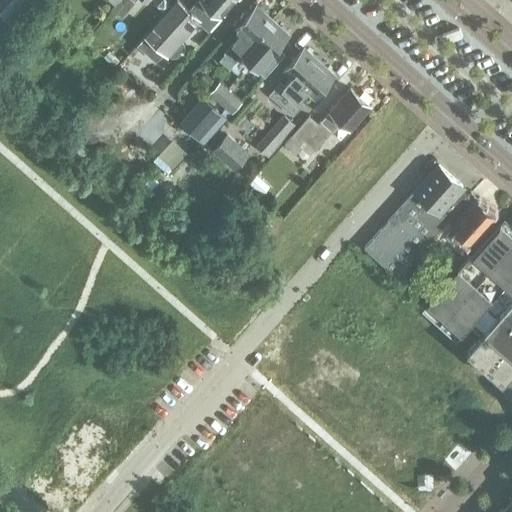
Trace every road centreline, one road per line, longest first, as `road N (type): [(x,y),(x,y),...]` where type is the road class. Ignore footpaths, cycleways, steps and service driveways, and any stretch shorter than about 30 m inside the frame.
road 1 (residential): [(99,511),(453,112)]
road 2 (residential): [(326,0),(453,112)]
